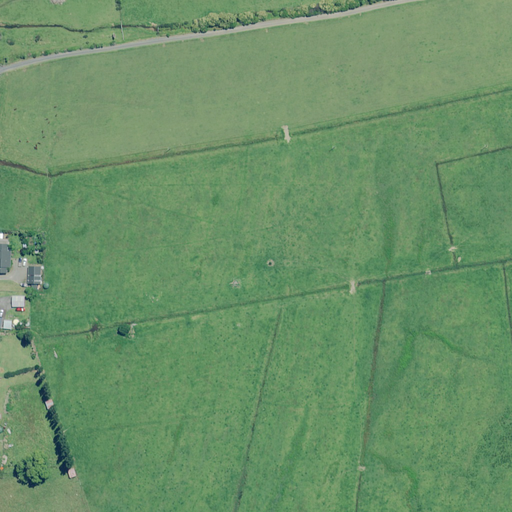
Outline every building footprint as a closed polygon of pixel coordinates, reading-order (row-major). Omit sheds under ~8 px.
[(8,251),(9,244),(0,244),(0,272),(8,273),(8,267),(11,267),(11,251),(8,251)] [(41,284),(41,267),(29,267),(29,284),(41,284)] [(12,306),(24,307),(25,296),(12,296),(12,306)] [(11,329),(12,321),(4,320),(3,329),(11,329)] [(47,409),(54,406),(52,399),(45,402),(47,409)] [(70,478),(76,476),(73,468),(67,470),(70,478)]
